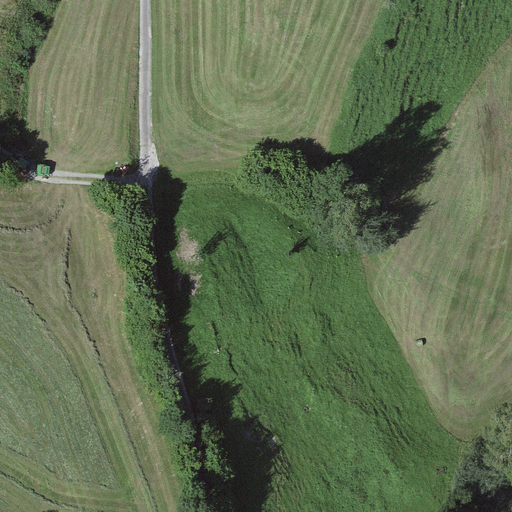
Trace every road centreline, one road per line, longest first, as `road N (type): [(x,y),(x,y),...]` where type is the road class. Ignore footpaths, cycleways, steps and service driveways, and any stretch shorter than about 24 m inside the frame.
road 1 (unclassified): [(148,0),(146,184),(158,306),(210,511)]
road 2 (track): [(146,184),(48,176),(0,151)]
